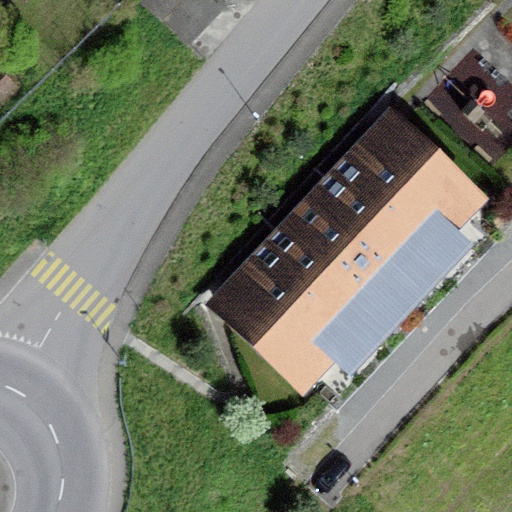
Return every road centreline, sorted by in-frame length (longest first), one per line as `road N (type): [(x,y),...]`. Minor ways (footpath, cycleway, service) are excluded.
road 1 (residential): [(292,0),(122,218),(16,390)]
road 2 (residential): [(511,268),(337,446)]
road 3 (tertiary): [(16,390),(55,431),(62,479),(55,511)]
